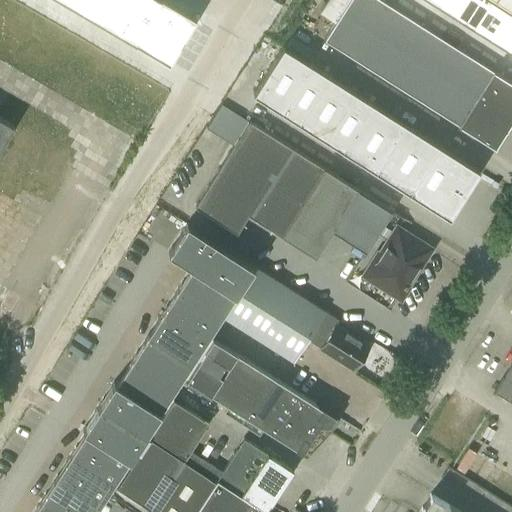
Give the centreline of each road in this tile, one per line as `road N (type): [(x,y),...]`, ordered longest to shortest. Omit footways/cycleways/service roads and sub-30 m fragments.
road 1 (unknown): [(503,262),(239,86)]
road 2 (unclassified): [(346,511),(511,249)]
